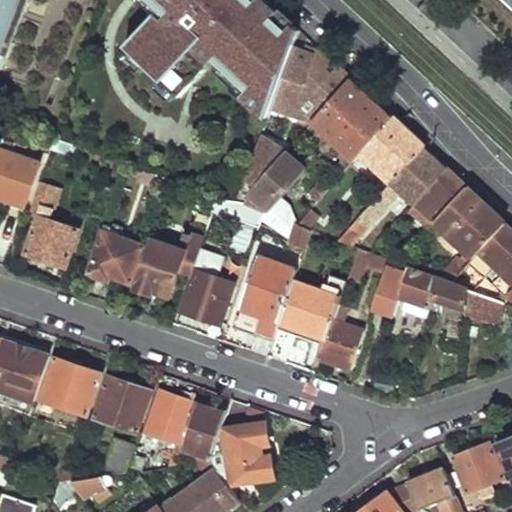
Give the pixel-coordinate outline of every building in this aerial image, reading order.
[(0,0),(0,70),(1,71),(11,44),(4,41),(15,11),(23,14),(28,0),(0,0)] [(315,47),(263,0),(157,0),(181,23),(140,58),(185,97),(214,68),(281,126),(315,47)] [(511,0),(502,0),(511,9),(511,0)] [(322,108),(349,78),(315,47),(300,89),(322,108)] [(358,153),(390,116),(349,78),(322,108),(307,124),(350,162),(358,153)] [(390,182),(423,147),(390,116),(358,153),(390,182)] [(0,198),(23,207),(37,164),(10,154),(19,129),(4,124),(0,135),(0,198)] [(414,201),(445,167),(423,147),(390,182),(343,232),(354,236),(398,191),(412,204),(414,201)] [(264,213),(301,172),(281,153),(250,187),(245,197),(264,213)] [(434,219),(465,186),(445,167),(414,201),(434,219)] [(63,269),(75,231),(51,222),(61,191),(38,183),(27,215),(37,219),(25,254),(63,269)] [(320,194),(323,191),(315,184),(287,215),(294,223),(320,194)] [(434,219),(432,221),(473,259),(505,223),(465,186),(434,219)] [(318,211),(325,199),(320,194),(294,223),(309,230),(312,231),(319,213),(318,211)] [(256,230),(262,213),(240,207),(214,197),(210,209),(237,216),(235,221),(256,230)] [(303,248),(309,230),(294,223),(293,223),(286,243),(303,248)] [(502,293),(496,299),(505,302),(506,297),(511,291),(511,229),(505,223),(473,259),(468,265),(481,276),(492,264),(498,270),(489,281),(502,293)] [(129,288),(142,246),(108,233),(109,228),(103,227),(88,274),(129,288)] [(400,256),(406,249),(386,231),(374,244),(400,256)] [(186,280),(199,244),(186,239),(187,236),(180,234),(180,236),(183,239),(180,250),(148,239),(131,289),(150,296),(152,291),(165,296),(173,275),(186,280)] [(212,267),(218,250),(199,244),(186,280),(178,306),(219,325),(231,285),(195,273),(198,263),(212,267)] [(385,266),(387,259),(356,248),(347,276),(362,281),(368,263),(384,268),(385,266)] [(291,281),(296,269),(257,256),(232,327),(271,340),(277,325),(291,281)] [(452,282),(467,266),(458,258),(439,278),(452,282)] [(431,297),(434,276),(407,266),(405,273),(385,266),(384,268),(369,309),(392,316),(398,296),(428,307),(431,297)] [(277,325),(325,341),(331,320),(345,281),(328,275),(323,291),(291,281),(277,325)] [(465,309),(466,288),(465,287),(452,282),(439,278),(434,276),(431,297),(454,305),(465,309)] [(500,325),(505,302),(496,299),(466,288),(465,309),(465,312),(500,325)] [(451,333),(463,335),(465,312),(465,309),(454,305),(451,333)] [(350,369),(363,330),(331,320),(325,341),(319,359),(350,369)] [(0,391),(33,402),(49,355),(2,340),(0,344),(0,391)] [(87,415),(101,373),(54,357),(41,399),(87,415)] [(137,431),(151,390),(109,375),(95,417),(137,431)] [(184,444),(197,404),(159,391),(146,431),(177,442),(184,444)] [(220,434),(227,413),(197,404),(184,444),(196,448),(196,455),(193,463),(197,463),(210,461),(211,458),(220,434)] [(268,445),(264,424),(224,429),(223,433),(220,434),(211,458),(216,456),(219,468),(229,468),(232,484),(250,482),(251,486),(256,486),(256,480),(272,477),(269,456),(261,457),(258,446),(268,445)] [(511,439),(499,445),(501,452),(511,479),(508,479),(511,490),(511,439)] [(125,473),(134,448),(113,440),(100,477),(110,476),(125,473)] [(177,466),(184,444),(177,442),(171,457),(168,467),(177,466)] [(465,494),(503,480),(490,445),(453,459),(465,494)] [(146,467),(148,461),(133,456),(129,469),(137,472),(139,465),(146,467)] [(168,467),(171,457),(163,456),(158,469),(168,467)] [(0,457),(0,472),(8,475),(12,462),(0,457)] [(221,511),(238,500),(212,461),(210,461),(197,463),(206,476),(164,508),(166,511),(221,511)] [(70,481),(72,475),(63,472),(59,483),(70,481)] [(460,511),(445,472),(393,492),(407,511),(420,511),(433,507),(435,511),(460,511)] [(79,480),(80,475),(73,473),(72,475),(70,481),(79,480)] [(114,480),(110,476),(100,477),(79,480),(70,481),(78,493),(84,501),(107,483),(112,482),(114,480)] [(63,503),(78,493),(70,481),(59,483),(56,491),(63,503)] [(400,511),(386,493),(359,511),(400,511)] [(33,511),(34,510),(33,506),(1,494),(0,498),(0,511),(33,511)]
